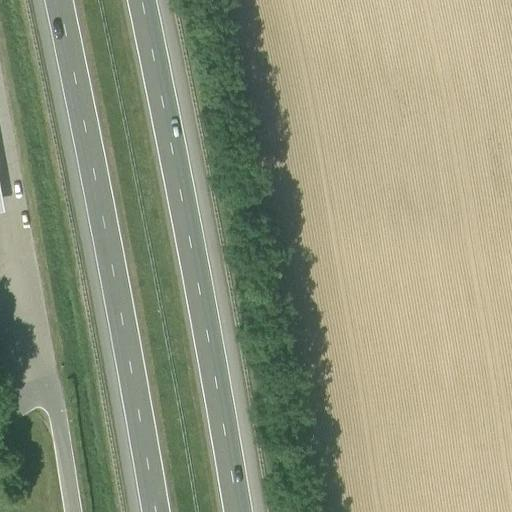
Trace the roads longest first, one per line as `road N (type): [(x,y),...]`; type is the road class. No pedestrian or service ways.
road 1 (motorway): [(54,0),(153,511)]
road 2 (motorway): [(235,511),(137,0)]
